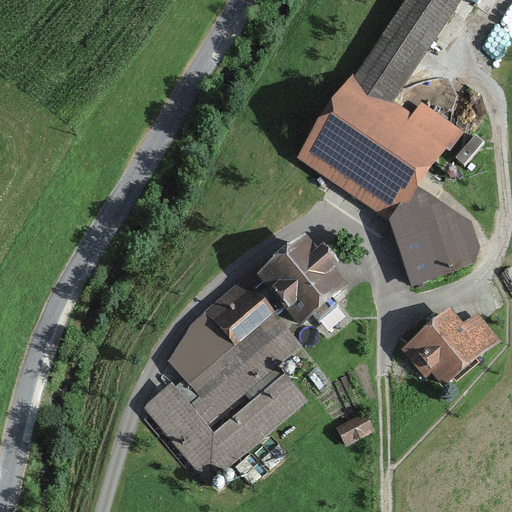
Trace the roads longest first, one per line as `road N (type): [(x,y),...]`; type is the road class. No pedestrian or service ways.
road 1 (unclassified): [(242,0),(71,281),(39,355),(0,511)]
road 2 (track): [(383,356),(380,284),(356,245),(309,225),(275,241),(207,298),(163,350),(134,406),(103,511)]
road 3 (track): [(383,298),(435,298),(462,288),(501,241),(497,129),(479,61)]
road 4 (track): [(383,356),(389,511)]
